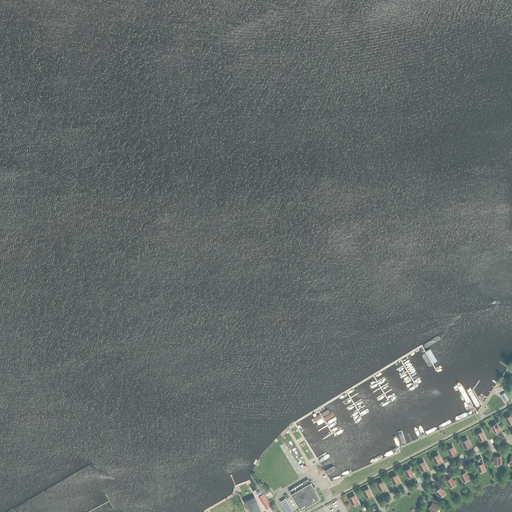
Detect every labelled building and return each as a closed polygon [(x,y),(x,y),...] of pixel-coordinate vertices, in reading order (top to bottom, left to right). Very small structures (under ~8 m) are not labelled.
[(495,435),(501,432),(496,425),(491,427),(495,435)] [(481,443),(486,440),(482,433),(477,435),(481,443)] [(466,451),(472,448),(467,440),(462,443),(466,451)] [(452,459),(457,456),(453,448),(447,451),(452,459)] [(437,466),(442,463),(438,456),(433,458),(437,466)] [(492,462),(492,464),(494,464),(494,466),(501,465),(500,457),(494,458),(494,462),(492,462)] [(479,472),(485,470),(482,462),(477,464),(479,472)] [(428,470),(424,463),(418,465),(423,473),(428,470)] [(414,477),(410,469),(405,472),(409,480),(414,477)] [(470,478),(469,476),(467,477),(465,473),(460,476),(463,483),(469,480),(468,478),(470,478)] [(395,487),(400,484),(396,476),(391,479),(395,487)] [(445,482),(450,489),(455,485),(454,484),(456,483),(455,481),(453,482),(451,478),(445,482)] [(301,510),(320,499),(308,479),(289,491),(301,510)] [(381,493),(386,491),(382,483),(377,485),(381,493)] [(439,497),(444,494),(439,487),(434,490),(439,497)] [(372,497),(368,489),(363,492),(367,500),(372,497)] [(265,492),(260,496),(268,509),(274,505),(265,492)] [(358,504),(354,496),(349,499),(353,507),(358,504)] [(260,510),(256,502),(254,503),(252,499),(245,502),(248,508),(247,508),(246,509),(247,511),(258,511),(259,511),(260,510)] [(286,511),(292,511),(293,511),(286,499),(280,502),(286,511)]
